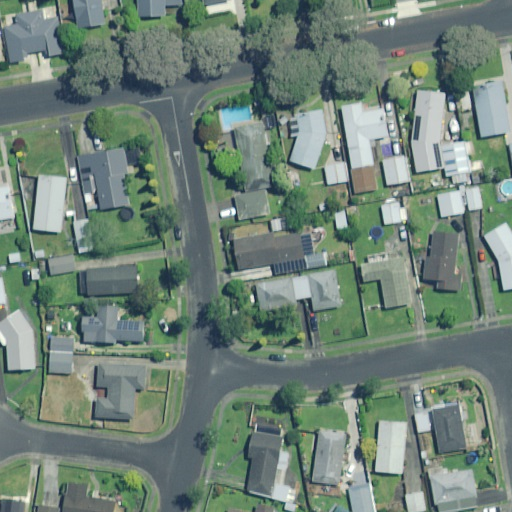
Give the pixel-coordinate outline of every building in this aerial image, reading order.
[(106,24),(101,0),(74,0),(80,30),(106,24)] [(138,0),(139,17),(166,17),(166,6),(181,6),(181,0),(138,0)] [(205,0),(208,19),(235,14),(232,0),(205,0)] [(44,20),(43,11),(18,16),(19,25),(17,25),(5,28),(12,62),(29,59),(28,54),(46,51),(47,57),(65,53),(58,18),(44,20)] [(511,132),(511,131),(502,78),(473,84),(483,138),(511,132)] [(469,163),(466,144),(442,147),(447,94),(419,90),(419,94),(413,93),(411,109),(416,109),(417,109),(417,110),(417,111),(418,111),(418,112),(418,113),(418,114),(418,115),(418,116),(417,117),(417,118),(416,119),(415,123),(414,126),(414,130),(413,133),(413,137),(413,141),(413,144),(413,148),(413,151),(413,155),(414,159),(415,162),(415,166),(416,169),(417,173),(418,173),(441,169),(446,169),(447,177),(451,176),(452,184),(469,182),(468,174),(470,173),(469,163)] [(364,110),(363,102),(342,106),(358,194),(380,190),(370,141),(389,137),(383,107),(364,110)] [(327,135),(323,111),(298,115),(298,116),(288,118),(291,137),(299,136),(291,162),(316,170),(327,135)] [(265,121),(237,126),(238,131),(224,134),(227,152),(241,150),(249,192),(234,194),(236,204),(239,221),(269,215),(264,189),(277,186),(265,121)] [(84,195),(90,194),(98,192),(102,211),(131,206),(125,174),(129,174),(125,148),(78,157),(84,195)] [(405,156),(383,159),(387,186),(410,183),(405,156)] [(347,182),(344,163),(325,166),(329,185),(347,182)] [(67,179),(40,176),(34,230),(61,232),(67,179)] [(0,188),(0,220),(15,218),(10,187),(0,188)] [(482,209),(479,187),(467,189),(470,211),(482,209)] [(464,213),(461,191),(438,195),(442,217),(464,213)] [(404,222),(400,200),(381,203),(385,225),(404,222)] [(96,251),(91,220),(74,222),(79,253),(96,251)] [(511,230),(508,224),(486,236),(499,259),(505,291),(511,289),(511,230)] [(457,275),(459,233),(432,232),(431,257),(426,257),(425,280),(440,280),(440,290),(461,291),(462,275),(457,275)] [(304,257),(300,233),(235,245),(239,270),(277,263),(279,274),(327,265),(325,254),(304,257)] [(387,261),(386,254),(368,256),(369,264),(362,265),(364,282),(382,280),(386,308),(413,305),(406,258),(387,261)] [(75,271),(73,255),(49,259),(52,275),(75,271)] [(139,293),(138,267),(81,269),(82,295),(139,293)] [(342,306),(336,271),(293,279),(292,277),(257,284),(262,312),(297,306),(296,301),(312,298),(315,311),(342,306)] [(118,307),(99,307),(99,317),(84,317),(83,341),(116,343),(116,341),(143,342),(144,322),(118,321),(118,307)] [(35,333),(20,311),(0,324),(0,325),(10,340),(8,369),(36,370),(36,346),(35,333)] [(73,374),(73,355),(50,354),(50,373),(73,374)] [(146,367),(99,364),(98,387),(110,388),(109,398),(97,397),(96,418),(134,420),(136,389),(145,390),(146,367)] [(468,449),(460,405),(416,413),(419,433),(437,430),(441,454),(468,449)] [(407,424),(381,422),(377,472),(403,474),(407,424)] [(285,431),(256,425),(249,457),(255,458),(247,493),(293,503),(296,490),(283,487),(290,454),(281,452),(285,431)] [(347,434),(320,430),(313,482),(340,486),(347,434)] [(476,501),(479,500),(475,469),(431,475),(435,506),(438,506),(439,511),(454,511),(478,509),(476,501)] [(91,486),(70,483),(65,511),(114,511),(116,502),(89,498),(91,486)] [(374,511),(370,484),(350,488),(354,511),(374,511)] [(422,511),(427,511),(423,493),(406,496),(408,511),(422,511)] [(24,511),(26,501),(3,499),(2,511),(24,511)]
